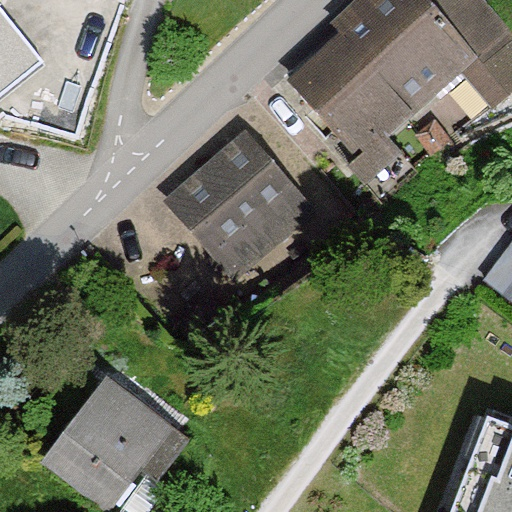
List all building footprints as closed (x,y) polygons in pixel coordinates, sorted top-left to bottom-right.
[(0,0),(0,100),(48,64),(0,0)] [(511,33),(484,0),(377,0),(293,70),(366,157),(511,34),(511,33)] [(314,210),(245,130),(166,199),(235,278),(314,210)] [(113,365),(50,453),(123,506),(187,417),(113,365)] [(511,511),(511,486),(454,462),(433,511),(511,511)]
